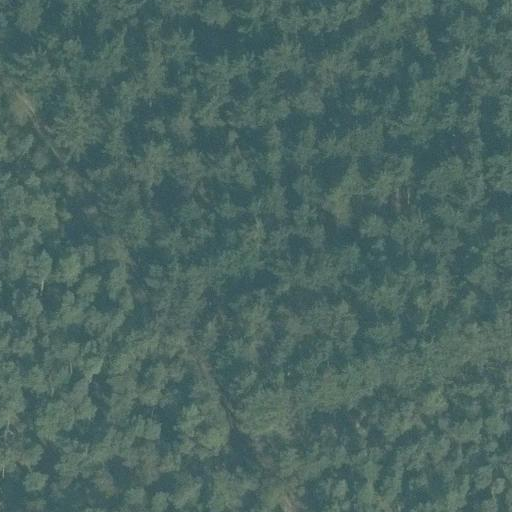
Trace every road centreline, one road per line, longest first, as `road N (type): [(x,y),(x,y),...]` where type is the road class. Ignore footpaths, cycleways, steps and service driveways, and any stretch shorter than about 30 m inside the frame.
road 1 (track): [(0,81),(290,511)]
road 2 (track): [(511,369),(83,511)]
